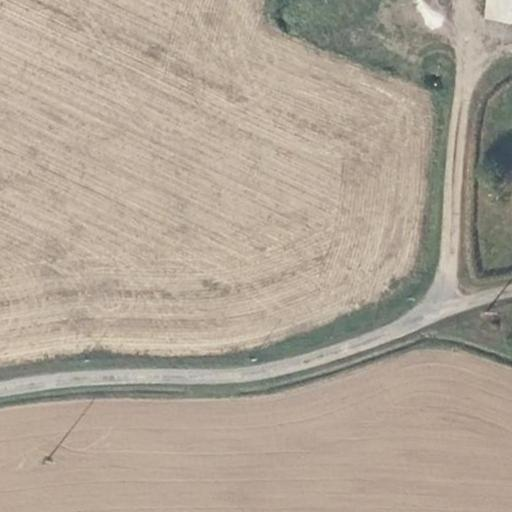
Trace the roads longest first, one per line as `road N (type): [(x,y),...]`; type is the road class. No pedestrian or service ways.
road 1 (unclassified): [(0,392),(64,379),(264,371),(362,345),(447,306)]
road 2 (track): [(447,306),(455,145),(475,43),(464,0)]
